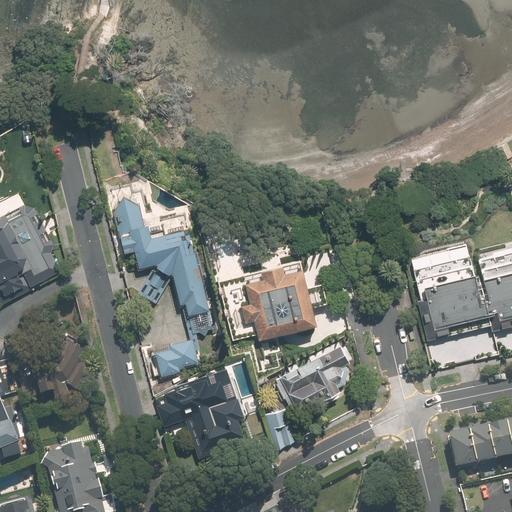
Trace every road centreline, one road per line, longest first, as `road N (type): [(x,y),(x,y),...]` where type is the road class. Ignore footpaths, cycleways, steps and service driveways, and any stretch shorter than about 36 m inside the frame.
road 1 (residential): [(151,511),(92,267)]
road 2 (residential): [(206,511),(408,412)]
